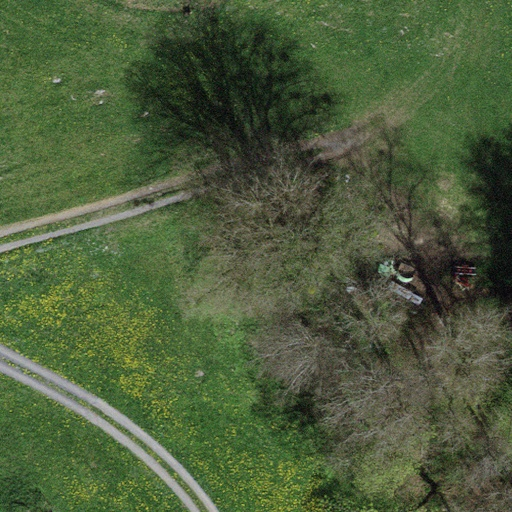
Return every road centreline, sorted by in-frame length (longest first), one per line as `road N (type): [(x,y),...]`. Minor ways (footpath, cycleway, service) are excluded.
road 1 (track): [(0,243),(303,150),(353,124),(422,57),(452,0)]
road 2 (track): [(202,511),(128,433),(0,350)]
